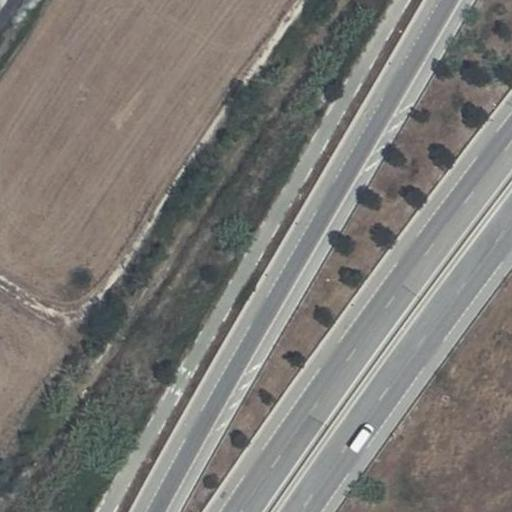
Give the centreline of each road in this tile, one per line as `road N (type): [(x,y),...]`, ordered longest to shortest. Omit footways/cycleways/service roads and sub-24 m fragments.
road 1 (trunk): [(448,0),(157,511)]
road 2 (trunk): [(511,140),(240,511)]
road 3 (trunk): [(304,511),(511,225)]
